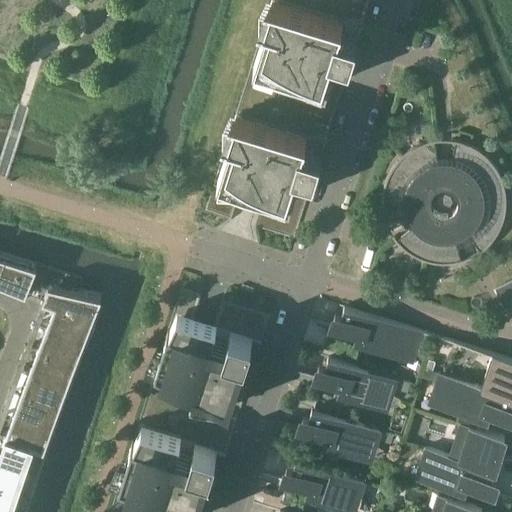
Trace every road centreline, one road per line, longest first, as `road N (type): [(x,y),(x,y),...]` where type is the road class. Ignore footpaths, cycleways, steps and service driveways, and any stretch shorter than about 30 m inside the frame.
road 1 (residential): [(307,282),(395,0)]
road 2 (residential): [(235,511),(307,282)]
road 3 (residential): [(307,282),(185,243)]
